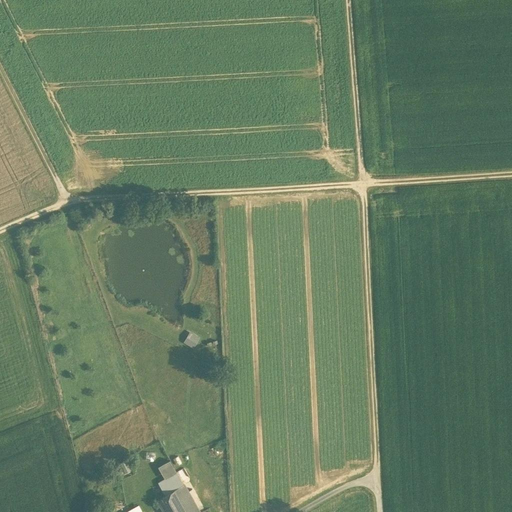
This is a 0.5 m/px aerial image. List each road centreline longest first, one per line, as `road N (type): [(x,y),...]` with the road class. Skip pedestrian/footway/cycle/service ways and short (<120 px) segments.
road 1 (track): [(511,174),(67,204),(0,232)]
road 2 (track): [(377,476),(348,0)]
road 3 (track): [(67,204),(0,68)]
